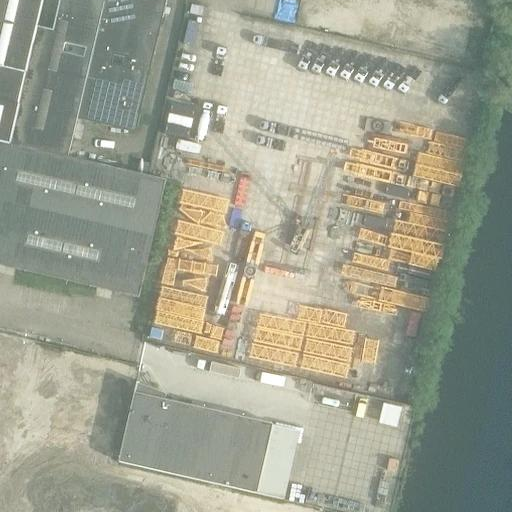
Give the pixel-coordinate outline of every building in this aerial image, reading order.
[(0,0),(0,102),(19,107),(37,29),(44,0),(0,0)] [(19,107),(10,146),(69,159),(78,121),(105,3),(89,0),(60,0),(53,32),(37,29),(19,107)] [(105,0),(105,3),(78,121),(136,134),(167,0),(105,0)] [(473,16),(394,0),(385,44),(464,60),(473,16)] [(334,11),(330,30),(361,36),(365,18),(334,11)] [(0,143),(10,146),(19,107),(0,102),(0,143)] [(69,159),(10,146),(0,143),(0,266),(139,299),(166,182),(69,159)] [(117,461),(137,366),(64,350),(43,445),(117,461)] [(119,464),(258,495),(273,426),(165,401),(166,396),(138,385),(138,384),(137,384),(119,464)] [(36,511),(174,511),(178,491),(22,463),(36,511)]
